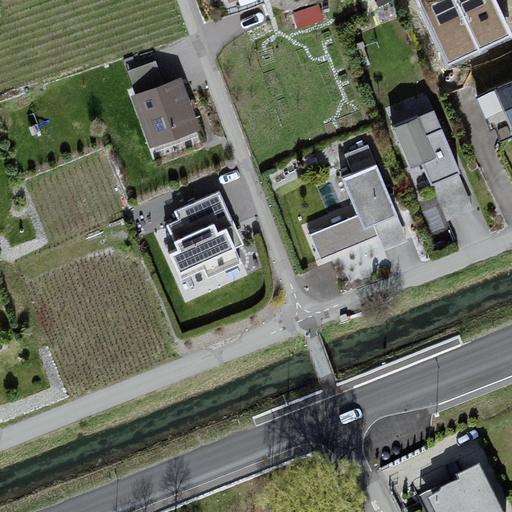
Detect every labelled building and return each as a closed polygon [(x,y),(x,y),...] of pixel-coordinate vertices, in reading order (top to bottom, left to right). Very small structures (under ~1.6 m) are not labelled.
[(455,0),(416,0),(446,64),(479,49),(455,0)] [(494,0),(455,0),(479,49),(511,35),(494,0)] [(198,130),(179,78),(164,83),(156,61),(128,71),(136,92),(130,94),(150,148),(198,130)] [(511,81),(476,97),(490,129),(496,126),(502,140),(511,135),(511,81)] [(431,113),(390,129),(405,172),(420,163),(430,184),(456,177),(431,113)] [(375,167),(342,181),(361,232),(396,220),(375,167)] [(219,190),(174,211),(177,219),(166,224),(177,250),(171,253),(182,278),(204,268),(208,275),(240,261),(234,248),(243,243),(219,190)] [(459,490),(427,506),(429,511),(499,511),(481,472),(458,483),(459,490)]
